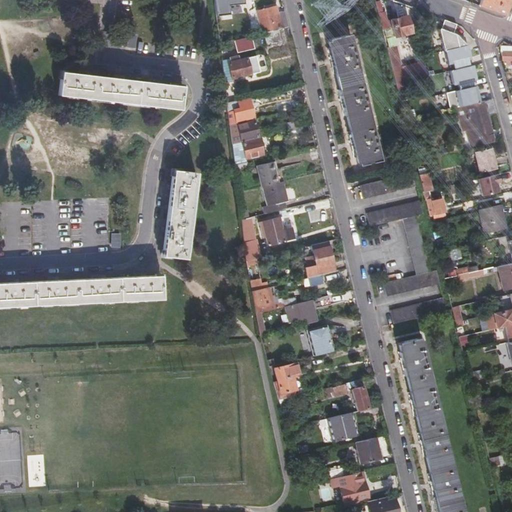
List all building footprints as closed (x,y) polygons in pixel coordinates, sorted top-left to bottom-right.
[(229,6),(244,4),(243,0),(214,0),(217,19),(231,18),(229,6)] [(508,0),(482,0),(481,4),(504,13),(508,0)] [(222,36),(219,36),(220,46),(248,39),(245,23),(250,22),(246,5),(238,6),(241,23),(226,26),(227,33),(222,34),(222,36)] [(289,29),(286,19),(285,19),(284,14),(279,15),(277,9),(258,13),(263,36),(265,35),(279,32),(289,29)] [(408,19),(391,23),(395,39),(413,35),(408,19)] [(438,30),(450,32),(452,25),(440,22),(438,30)] [(436,30),(440,51),(444,50),(473,44),(459,34),(450,32),(438,30),(436,30)] [(283,45),(279,32),(265,35),(268,48),(283,45)] [(350,37),(328,42),(358,168),(380,163),(350,37)] [(473,45),(444,50),(446,63),(450,62),(451,68),(474,64),(473,57),(477,56),(475,49),(474,50),(473,45)] [(394,49),(386,51),(395,86),(403,83),(394,49)] [(261,58),(257,59),(261,76),(265,75),(261,58)] [(261,76),(257,59),(237,63),(237,60),(231,62),(232,65),(230,65),(234,82),(261,76)] [(459,91),(476,87),(474,81),(482,79),(479,63),(447,70),(450,86),(458,84),(459,91)] [(81,76),(64,74),(61,97),(181,112),(183,89),(153,85),(115,81),(81,76)] [(442,112),(480,104),(476,87),(459,91),(438,96),(442,112)] [(495,114),(492,101),(480,104),(457,109),(463,133),(461,134),(463,140),(468,139),(469,144),(453,148),(454,154),(495,144),(488,116),(495,114)] [(241,104),(241,103),(228,106),(231,127),(235,126),(236,126),(234,111),(239,110),(242,122),(254,120),(250,102),(241,104)] [(286,114),(299,111),(297,103),(284,106),(286,114)] [(239,127),(243,144),(259,140),(255,123),(239,127)] [(287,133),(302,129),(300,123),(285,126),(287,133)] [(304,136),(302,129),(287,133),(289,140),(304,136)] [(259,140),(243,144),(246,160),(263,157),(259,140)] [(237,145),(233,146),(236,167),(242,165),(240,144),(237,145)] [(480,174),(496,170),(492,155),(491,150),(475,154),(480,174)] [(492,155),(496,170),(500,169),(496,154),(492,155)] [(424,161),(415,164),(422,195),(429,193),(432,192),(424,161)] [(263,189),(279,186),(276,173),(274,164),(258,168),(263,189)] [(196,175),(173,173),(171,189),(165,235),(163,258),(186,261),(196,175)] [(499,176),(477,182),(481,199),(499,194),(497,185),(500,184),(499,176)] [(359,189),(363,202),(415,190),(412,177),(359,189)] [(263,210),(265,217),(285,212),(284,205),(288,204),(283,185),(279,186),(263,189),(267,209),(263,210)] [(429,193),(422,195),(425,203),(426,203),(430,218),(444,214),(440,202),(432,203),(429,193)] [(419,206),(367,218),(370,230),(403,223),(416,277),(383,285),(387,299),(437,286),(434,273),(430,274),(417,219),(421,218),(419,206)] [(505,229),(500,206),(479,211),(485,234),(505,229)] [(280,220),(264,223),(269,247),(295,242),(292,229),(283,231),(280,220)] [(511,241),(510,242),(509,236),(499,239),(506,266),(511,264),(511,241)] [(306,269),(308,280),(335,273),(334,271),(329,248),(328,244),(312,248),(316,266),(306,269)] [(332,248),(329,248),(334,271),(337,271),(332,248)] [(257,251),(247,253),(248,263),(255,261),(259,261),(257,251)] [(511,287),(511,264),(506,266),(498,268),(504,290),(511,287)] [(465,268),(467,275),(480,272),(478,265),(465,268)] [(249,267),(252,282),(259,281),(256,266),(249,267)] [(456,270),(458,278),(467,275),(465,268),(456,270)] [(467,275),(458,278),(459,281),(485,275),(484,271),(480,272),(467,275)] [(0,285),(0,308),(163,300),(162,278),(135,279),(91,281),(50,283),(6,285),(0,285)] [(252,282),(254,293),(260,291),(259,281),(252,282)] [(254,293),(258,314),(263,313),(261,299),(272,297),(270,289),(260,291),(254,293)] [(330,307),(328,298),(315,301),(317,310),(330,307)] [(307,320),(308,325),(318,323),(312,301),(286,308),(290,323),(307,320)] [(442,301),(390,313),(393,326),(445,314),(442,301)] [(269,309),(269,312),(286,308),(285,303),(273,306),(274,308),(269,309)] [(462,323),(459,308),(451,309),(455,324),(462,323)] [(511,310),(493,315),(495,324),(498,323),(499,329),(511,325),(511,310)] [(258,314),(262,337),(266,336),(263,313),(258,314)] [(307,332),(313,358),(334,353),(328,328),(307,332)] [(461,511),(419,340),(398,346),(439,511),(461,511)] [(281,382),(276,383),(281,401),(282,401),(294,398),(299,396),(294,377),(302,375),(299,364),(278,370),(281,382)] [(473,373),(475,382),(486,379),(484,371),(473,373)] [(475,382),(470,383),(471,388),(487,385),(486,379),(475,382)] [(350,384),(357,412),(369,410),(362,381),(350,384)] [(345,385),(326,390),(329,399),(348,395),(345,385)] [(294,398),(282,401),(285,411),(297,407),(294,398)] [(352,414),(327,420),(333,443),(357,437),(352,414)] [(376,438),(356,443),(361,465),(381,460),(376,438)] [(312,454),(299,457),(301,464),(314,461),(312,454)] [(327,473),(329,481),(341,478),(340,470),(327,473)] [(363,498),(357,474),(341,478),(329,481),(331,489),(338,487),(343,503),(363,498)] [(378,501),(377,500),(367,502),(369,511),(397,511),(394,497),(378,501)] [(363,498),(343,503),(344,508),(365,503),(363,498)]
